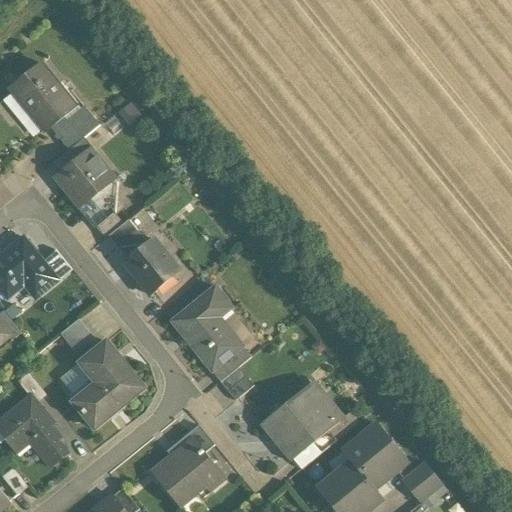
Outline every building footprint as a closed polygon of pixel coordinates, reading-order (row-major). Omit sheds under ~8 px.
[(77,108),(43,65),(10,91),(29,115),(34,111),(48,129),(44,133),(45,134),(77,108)] [(85,108),(66,123),(82,142),(100,127),(85,108)] [(115,181),(91,151),(56,180),(80,210),(115,181)] [(115,215),(97,230),(105,241),(109,238),(124,226),(115,215)] [(124,226),(109,238),(118,251),(138,235),(129,222),(124,226)] [(138,235),(118,251),(127,262),(147,246),(138,235)] [(0,259),(0,289),(1,290),(8,299),(29,282),(41,296),(58,282),(24,240),(0,259)] [(180,274),(153,241),(147,246),(127,262),(124,265),(125,266),(126,265),(136,277),(135,278),(151,298),(180,274)] [(217,285),(170,323),(214,377),(246,351),(248,349),(225,320),(237,310),(217,285)] [(22,335),(4,313),(0,315),(0,327),(9,338),(8,338),(12,343),(22,335)] [(79,322),(61,336),(83,363),(101,348),(79,322)] [(0,344),(8,338),(9,338),(0,327),(0,344)] [(144,390),(106,344),(101,348),(83,363),(80,365),(96,385),(73,404),(95,431),(144,390)] [(214,377),(222,386),(240,371),(252,361),(246,351),(214,377)] [(69,394),(86,383),(75,367),(59,378),(69,394)] [(254,388),(240,371),(222,386),(236,403),(254,388)] [(47,397),(29,375),(18,384),(31,399),(32,398),(37,405),(47,397)] [(340,424),(312,388),(262,428),(291,463),(295,461),(329,433),(340,424)] [(31,399),(0,424),(0,435),(16,455),(30,444),(52,470),(69,456),(59,444),(62,442),(52,429),(55,427),(37,405),(32,398),(31,399)] [(343,453),(351,463),(375,491),(403,469),(385,446),(391,441),(379,426),(359,442),(358,440),(343,453)] [(215,447),(200,428),(188,437),(192,440),(204,456),(205,455),(215,447)] [(329,433),(295,461),(302,470),(337,443),(329,433)] [(192,440),(151,474),(181,511),(182,510),(178,505),(193,492),(189,487),(198,480),(210,495),(227,482),(205,455),(204,456),(192,440)] [(375,491),(351,463),(336,475),(337,476),(318,492),(330,506),(330,507),(336,502),(344,511),(369,511),(383,501),(375,491)] [(443,487),(425,465),(403,482),(422,505),(443,487)] [(29,489),(13,470),(3,479),(18,498),(29,489)] [(0,511),(11,504),(0,491),(0,511)] [(138,511),(139,511),(122,491),(114,498),(124,511),(138,511)] [(124,511),(114,498),(113,497),(95,511),(124,511)] [(344,511),(336,502),(330,507),(330,506),(325,510),(327,511),(344,511)]
